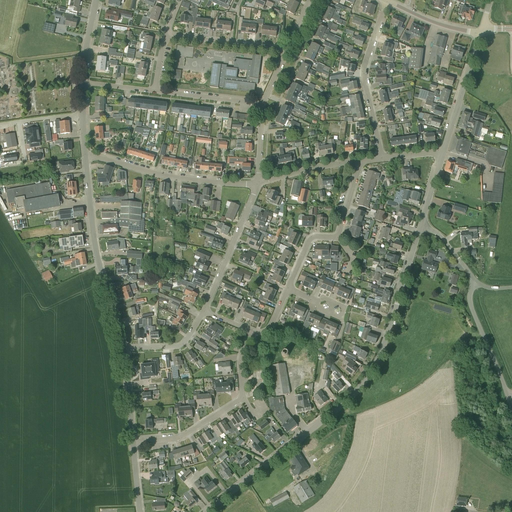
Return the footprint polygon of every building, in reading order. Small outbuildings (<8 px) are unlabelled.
[(78,9),(80,2),(73,0),(71,0),(70,6),(69,6),(68,10),(79,12),(80,9),(78,9)] [(220,0),(219,2),(225,5),(224,8),(227,9),(230,2),(227,1),(227,0),(220,0)] [(257,0),(254,6),(257,8),(257,7),(258,8),(258,7),(263,9),(264,5),(272,9),(273,7),(275,2),(269,0),(257,0)] [(287,5),(296,10),(299,4),(291,0),(289,4),(288,3),(287,5)] [(367,3),(368,0),(362,0),(363,1),(360,7),(363,8),(362,12),(365,13),(365,14),(372,16),(374,12),(373,12),(375,7),(369,4),(368,5),(366,4),(366,3),(367,3)] [(443,6),(446,7),(448,0),(436,0),(434,8),(441,10),(443,6)] [(294,15),(296,10),(287,5),(286,7),(287,8),(286,11),(294,15)] [(463,7),(459,5),(458,7),(461,8),(460,10),(458,14),(462,15),(461,18),(462,18),(462,19),(464,19),(465,19),(467,19),(469,15),(468,15),(468,13),(467,13),(468,9),(466,8),(466,7),(464,7),(463,7)] [(469,15),(467,19),(472,21),(473,17),(475,10),(473,9),(473,7),(469,6),(468,8),(466,7),(466,8),(468,9),(467,13),(468,13),(468,15),(469,15)] [(152,14),(159,16),(162,10),(155,7),(154,8),(150,7),(148,13),(152,14)] [(341,9),(339,8),(336,7),(334,10),(328,8),(326,13),(339,19),(340,16),(336,15),(337,12),(340,13),(341,9)] [(192,8),(191,12),(188,11),(186,16),(181,16),(181,23),(188,24),(189,16),(193,18),(195,9),(192,8)] [(129,13),(114,9),(114,13),(107,11),(105,19),(117,22),(119,15),(128,17),(129,13)] [(198,9),(195,9),(193,18),(193,23),(196,24),(195,28),(203,29),(204,20),(196,19),(198,9)] [(213,26),(215,11),(212,11),(211,21),(204,20),(203,29),(210,29),(210,25),(213,26)] [(223,31),(224,22),(217,21),(218,12),(215,11),(213,26),(216,26),(216,30),(223,31)] [(147,26),(148,23),(149,19),(150,19),(150,20),(157,22),(159,16),(152,14),(148,13),(147,17),(143,16),(140,24),(147,26)] [(338,22),(339,19),(326,13),(325,16),(324,15),(322,18),(323,19),(329,22),(331,19),(338,22)] [(76,28),(77,21),(71,19),(72,16),(66,15),(64,21),(66,21),(65,26),(76,28)] [(224,22),(223,31),(231,32),(231,28),(234,29),(236,16),(232,16),(231,23),(224,22)] [(400,19),(394,16),(391,23),(398,27),(397,30),(399,31),(397,35),(400,37),(403,30),(400,29),(404,20),(400,18),(400,19)] [(367,32),(369,26),(366,25),(368,22),(354,17),(351,23),(359,26),(359,29),(360,29),(360,30),(367,32)] [(248,34),(249,25),(242,24),(243,18),(239,18),(238,29),(241,29),(241,33),(248,34)] [(259,31),(260,20),(257,20),(257,22),(250,21),(250,25),(249,25),(248,34),(255,35),(256,31),(259,31)] [(269,36),(270,27),(263,27),(263,20),(260,20),(259,31),(262,31),(261,35),(269,36)] [(55,26),(45,23),(43,31),(54,33),(55,26)] [(421,38),(424,29),(412,24),(408,35),(404,33),(401,40),(408,42),(410,36),(411,36),(412,36),(413,36),(413,35),(421,38)] [(270,27),(269,36),(276,37),(277,33),(280,33),(280,27),(277,26),(277,28),(270,27)] [(318,32),(331,37),(333,39),(335,36),(329,33),(330,30),(326,29),(320,26),(319,26),(318,29),(319,29),(318,32)] [(101,37),(111,39),(112,32),(103,30),(101,37)] [(329,40),(331,37),(318,32),(315,37),(321,40),(325,41),(326,39),(329,40)] [(144,43),(152,45),(153,38),(152,38),(153,35),(143,33),(142,35),(141,35),(140,40),(145,40),(144,43)] [(442,58),(447,38),(435,35),(428,64),(439,66),(440,58),(442,58)] [(356,37),(352,36),(351,40),(354,41),(353,43),(354,43),(354,44),(362,46),(364,40),(360,39),(361,38),(357,36),(356,37)] [(109,46),(111,39),(101,37),(100,44),(109,46)] [(326,47),(332,49),(335,51),(337,48),(324,42),(323,45),(326,47)] [(382,50),(391,52),(392,49),(396,50),(398,44),(391,42),(390,45),(384,44),(382,50)] [(150,51),(152,45),(144,43),(143,50),(140,49),(139,52),(142,53),(149,54),(150,51)] [(313,51),(317,53),(321,55),(323,48),(320,47),(312,43),(308,52),(311,54),(313,51)] [(461,59),(465,49),(455,45),(451,56),(461,59)] [(408,67),(420,69),(423,48),(411,47),(408,67)] [(359,53),(355,52),(356,52),(352,50),(351,53),(346,51),(345,54),(349,56),(349,57),(350,57),(350,58),(357,60),(359,53)] [(394,53),(391,52),(382,50),(381,56),(387,58),(386,61),(393,63),(394,59),(392,59),(394,53)] [(313,62),(317,53),(313,51),(311,54),(308,52),(305,58),(313,62)] [(258,85),(259,79),(258,79),(261,57),(261,56),(253,55),(252,56),(253,56),(252,61),(235,59),(234,62),(234,63),(233,69),(220,67),(220,65),(221,65),(212,64),(213,64),(210,88),(218,89),(218,88),(218,87),(223,88),(223,89),(254,93),(255,84),(258,85)] [(106,65),(117,66),(117,62),(109,61),(109,62),(106,62),(106,58),(98,57),(97,64),(106,65)] [(139,69),(147,71),(148,64),(147,64),(148,61),(141,60),(140,63),(140,65),(136,64),(135,65),(134,68),(139,69)] [(354,73),(355,66),(350,65),(350,62),(341,60),(340,67),(348,68),(347,75),(352,76),(353,73),(354,73)] [(328,73),(329,72),(330,69),(319,63),(317,67),(328,73)] [(303,71),(307,73),(310,75),(311,72),(309,71),(310,67),(303,64),(298,73),(302,74),(303,71)] [(390,70),(389,68),(390,68),(390,64),(383,64),(378,65),(378,68),(376,69),(376,76),(386,75),(387,74),(388,74),(388,73),(389,72),(390,71),(390,70)] [(459,79),(462,68),(450,65),(448,71),(455,73),(454,78),(459,79)] [(330,73),(329,72),(328,73),(317,67),(315,71),(329,77),(330,73)] [(145,77),(147,71),(139,69),(138,76),(137,79),(144,80),(145,77)] [(174,70),(173,79),(194,82),(195,72),(184,71),(174,70)] [(303,82),(307,73),(303,71),(302,74),(298,73),(296,79),(303,82)] [(452,87),(454,79),(444,76),(445,73),(440,71),(439,73),(438,78),(437,82),(443,84),(452,87)] [(386,75),(376,76),(377,83),(384,82),(384,86),(392,85),(391,79),(386,79),(386,75)] [(350,83),(349,80),(340,82),(341,89),(347,87),(348,91),(357,89),(356,82),(350,83)] [(312,90),(307,87),(304,86),(303,89),(301,88),(302,88),(293,84),(293,85),(292,84),(290,88),(291,89),(299,93),(300,91),(304,92),(306,90),(311,92),(312,90)] [(299,93),(291,89),(290,90),(289,89),(288,92),(289,93),(288,95),(296,99),(306,103),(306,102),(304,101),(305,100),(300,98),(301,97),(302,94),(299,93)] [(380,98),(398,94),(398,92),(390,93),(386,94),(385,90),(379,92),(380,98)] [(438,95),(434,94),(420,90),(418,99),(426,101),(432,103),(434,97),(440,99),(439,102),(446,104),(448,98),(441,96),(438,95)] [(441,96),(448,98),(450,92),(443,90),(441,96)] [(398,94),(380,98),(382,105),(388,103),(388,100),(395,98),(399,97),(398,94)] [(295,101),(296,99),(288,95),(286,101),(294,104),(296,104),(295,107),(305,112),(306,109),(298,105),(299,103),(295,101)] [(355,109),(361,107),(360,101),(350,103),(351,106),(344,108),(345,110),(355,109)] [(291,116),(292,113),(293,113),(294,113),(294,112),(305,117),(306,114),(294,108),(293,110),(291,110),(291,109),(283,105),(283,106),(282,106),(280,110),(281,111),(291,116)] [(442,117),(444,111),(435,108),(432,107),(431,111),(434,112),(434,114),(442,117)] [(384,117),(391,116),(391,115),(393,115),(394,112),(393,111),(392,109),(390,109),(383,110),(384,117)] [(223,111),(222,118),(228,119),(227,129),(231,129),(232,119),(229,119),(230,112),(223,111)] [(292,116),(291,116),(281,111),(278,117),(286,121),(286,120),(288,121),(289,120),(290,120),(292,116)] [(424,114),(419,112),(417,118),(431,122),(430,125),(439,128),(441,122),(429,118),(430,115),(424,114)] [(471,124),(482,128),(483,124),(475,122),(475,121),(472,120),(473,119),(469,118),(470,115),(463,112),(461,119),(472,123),(471,124)] [(484,121),(486,115),(474,112),(472,118),(484,121)] [(391,116),(384,117),(386,124),(393,122),(391,116)] [(284,126),(286,121),(278,117),(277,117),(275,121),(276,122),(275,122),(284,126)] [(482,128),(471,124),(472,123),(461,119),(458,128),(465,130),(466,129),(472,130),(470,136),(479,138),(481,131),(485,133),(486,129),(482,128)] [(68,122),(59,123),(60,135),(69,134),(68,122)] [(27,137),(39,136),(37,125),(29,127),(29,131),(26,131),(27,137)] [(148,138),(150,130),(144,129),(143,135),(142,137),(144,138),(144,137),(148,138)] [(361,135),(361,133),(358,133),(358,134),(358,136),(357,136),(357,142),(360,142),(360,149),(367,150),(367,142),(367,139),(361,138),(361,136),(360,136),(360,135),(361,135)] [(428,135),(428,133),(423,134),(423,136),(425,136),(426,142),(435,141),(434,137),(435,137),(436,137),(435,135),(435,134),(434,134),(428,135)] [(8,148),(15,147),(13,135),(6,136),(8,148)] [(39,136),(27,137),(28,144),(31,143),(32,147),(40,146),(39,136)] [(471,142),(468,141),(455,137),(450,153),(467,158),(468,154),(487,159),(491,166),(501,169),(506,152),(472,142),(471,142)] [(325,147),(326,155),(333,154),(332,148),(335,147),(334,139),(328,140),(329,146),(325,147)] [(57,141),(53,142),(54,142),(55,145),(59,144),(59,146),(63,146),(64,152),(71,151),(71,143),(63,143),(63,140),(57,141)] [(252,152),(253,148),(252,148),(252,145),(247,144),(247,141),(237,140),(237,149),(246,149),(245,152),(251,152),(252,152)] [(326,155),(325,147),(322,148),(321,143),(318,143),(318,142),(315,142),(315,144),(316,149),(319,149),(320,156),(326,155)] [(345,152),(353,151),(352,146),(352,142),(349,143),(349,146),(345,147),(345,152)] [(284,156),(283,149),(282,144),(280,144),(280,148),(279,148),(280,151),(281,157),(278,158),(277,155),(271,156),(273,162),(275,162),(276,165),(286,163),(284,156)] [(135,156),(137,151),(129,148),(127,154),(135,156)] [(305,151),(305,149),(300,150),(301,154),(302,154),(303,159),(309,158),(308,151),(305,151)] [(36,154),(29,155),(30,161),(41,160),(41,154),(43,154),(42,150),(35,151),(36,154)] [(284,156),(286,163),(296,161),(294,151),(287,153),(288,156),(284,156)] [(2,159),(3,165),(15,163),(14,156),(2,159)] [(202,163),(203,164),(203,158),(198,157),(198,163),(196,163),(195,170),(202,170),(202,163)] [(250,172),(251,164),(246,164),(247,158),(240,158),(239,165),(242,165),(242,171),(245,172),(245,174),(250,174),(250,172)] [(473,164),(461,160),(457,159),(455,164),(447,161),(444,171),(445,172),(452,174),(453,170),(457,171),(458,169),(466,171),(467,170),(471,171),(473,164)] [(73,171),(73,162),(60,163),(60,162),(55,163),(56,167),(59,167),(60,173),(69,172),(68,171),(73,171)] [(99,183),(109,182),(109,177),(111,176),(114,168),(105,166),(104,170),(97,170),(99,183)] [(403,175),(405,175),(406,180),(408,179),(408,180),(418,179),(417,170),(412,171),(412,168),(402,169),(403,175)] [(118,181),(126,181),(126,172),(119,170),(117,174),(118,181)] [(366,176),(376,179),(377,180),(378,180),(380,174),(378,173),(368,171),(367,173),(364,172),(364,175),(366,175),(366,176)] [(501,203),(504,174),(494,173),(492,193),(483,192),(482,198),(483,202),(501,203)] [(467,174),(461,176),(462,182),(469,180),(467,174)] [(374,185),(376,179),(366,176),(366,178),(363,177),(362,179),(365,180),(364,182),(374,185)] [(332,188),(331,185),(334,185),(333,178),(322,179),(323,186),(326,186),(326,188),(327,189),(331,189),(332,188)] [(140,189),(141,182),(133,181),(133,188),(134,188),(133,193),(138,193),(139,189),(140,189)] [(307,204),(310,191),(301,189),(303,182),(294,181),(291,195),(298,197),(297,202),(307,204)] [(153,188),(153,183),(146,182),(145,187),(150,188),(150,192),(152,193),(153,188)] [(373,191),(374,185),(364,182),(364,185),(361,184),(360,186),(363,187),(363,188),(373,191)] [(52,196),(49,183),(6,191),(8,204),(15,203),(16,210),(24,208),(25,213),(59,207),(57,195),(52,196)] [(168,195),(169,184),(160,183),(159,195),(168,195)] [(187,194),(188,187),(182,186),(181,193),(180,199),(187,200),(187,194)] [(194,194),(195,187),(188,187),(187,194),(187,200),(194,201),(193,207),(199,207),(200,201),(201,196),(201,195),(194,194)] [(371,197),(373,191),(363,188),(362,189),(360,188),(359,191),(362,191),(361,194),(371,197)] [(202,196),(201,196),(200,201),(203,202),(204,203),(207,203),(208,202),(208,201),(209,201),(209,197),(210,197),(211,189),(203,189),(202,196)] [(412,192),(401,189),(400,192),(397,192),(394,201),(402,204),(404,200),(409,202),(418,205),(420,201),(419,200),(420,195),(412,192)] [(270,191),(268,190),(266,194),(268,195),(267,198),(266,200),(270,201),(269,202),(279,206),(282,198),(277,196),(278,193),(270,190),(270,191)] [(128,194),(120,195),(121,201),(121,203),(120,219),(130,220),(141,221),(141,219),(142,203),(133,203),(129,202),(128,194)] [(181,210),(182,201),(176,201),(176,194),(174,194),(174,201),(173,212),(180,213),(180,210),(181,210)] [(369,203),(371,197),(361,194),(360,196),(358,195),(357,198),(360,198),(359,200),(369,203)] [(367,209),(369,203),(359,200),(359,201),(356,200),(356,202),(358,203),(357,206),(367,209)] [(233,221),(239,206),(231,203),(225,218),(233,221)] [(465,213),(466,208),(455,204),(453,210),(465,213)] [(398,216),(410,220),(410,219),(411,219),(412,215),(411,215),(411,214),(409,214),(410,209),(399,205),(396,216),(398,216)] [(449,213),(450,209),(442,206),(441,211),(439,211),(437,217),(448,221),(451,214),(449,213)] [(83,216),(82,207),(72,208),(72,210),(70,210),(61,211),(62,220),(71,219),(71,217),(73,217),(73,218),(83,216)] [(382,222),(385,212),(377,210),(374,220),(382,222)] [(257,219),(266,222),(269,224),(273,215),(266,212),(265,215),(260,213),(257,219)] [(312,227),(312,217),(305,217),(303,215),(301,215),(299,216),(299,219),(300,220),(302,221),(302,227),(312,227)] [(326,228),(327,219),(323,218),(323,216),(317,216),(317,224),(320,224),(320,227),(326,228)] [(353,221),(364,224),(365,222),(362,221),(362,218),(355,216),(353,221)] [(408,226),(410,220),(398,216),(395,225),(403,228),(404,224),(408,226)] [(144,222),(141,222),(119,220),(110,219),(111,225),(103,225),(104,234),(112,234),(112,235),(118,234),(118,227),(122,227),(123,224),(129,225),(128,233),(144,234),(144,222)] [(264,226),(266,222),(257,219),(255,225),(260,227),(259,230),(265,233),(268,227),(264,226)] [(75,225),(74,221),(68,222),(69,228),(73,227),(74,233),(81,232),(80,224),(75,225)] [(221,224),(218,223),(216,228),(222,231),(221,234),(227,236),(230,229),(224,226),(225,224),(221,223),(221,224)] [(214,235),(216,229),(206,225),(204,232),(214,235)] [(359,228),(352,226),(351,229),(350,229),(348,233),(350,234),(349,237),(358,239),(359,236),(360,237),(362,232),(360,232),(361,229),(359,228)] [(391,229),(385,227),(384,228),(382,228),(378,239),(381,240),(382,238),(387,240),(389,236),(391,229)] [(290,238),(298,242),(301,236),(295,234),(296,231),(290,228),(289,231),(292,233),(290,238)] [(469,232),(460,233),(461,241),(471,240),(478,239),(477,228),(468,229),(469,232)] [(261,242),(263,238),(263,239),(264,236),(267,237),(268,234),(265,233),(259,230),(257,233),(252,231),(249,237),(261,242)] [(222,249),(224,242),(214,239),(215,236),(208,234),(201,232),(200,235),(209,238),(208,242),(211,243),(210,247),(216,249),(217,247),(222,249)] [(63,250),(83,247),(82,236),(58,239),(59,247),(62,246),(63,250)] [(262,242),(261,242),(249,237),(247,243),(252,245),(251,248),(258,251),(262,242)] [(126,249),(124,239),(117,238),(117,241),(107,243),(108,251),(118,249),(119,251),(126,249)] [(296,247),(298,242),(290,238),(288,243),(284,241),(283,244),(290,247),(291,245),(296,247)] [(401,250),(402,244),(399,243),(400,241),(399,239),(397,239),(395,240),(394,244),(390,243),(388,250),(394,252),(395,249),(401,250)] [(282,256),(290,260),(293,254),(287,252),(289,248),(281,245),(278,244),(277,246),(280,247),(279,248),(282,250),(281,253),(283,254),(282,256)] [(321,256),(322,246),(315,246),(315,253),(312,253),(312,259),(318,260),(318,258),(318,256),(321,256)] [(331,256),(331,254),(328,254),(329,247),(322,246),(321,256),(325,256),(325,260),(331,260),(331,256)] [(208,261),(211,255),(198,249),(194,258),(199,260),(196,267),(206,271),(209,264),(206,263),(207,260),(208,261)] [(142,259),(142,252),(127,251),(127,258),(142,259)] [(435,259),(437,253),(429,251),(427,256),(428,257),(427,260),(424,260),(421,269),(435,273),(438,264),(432,262),(433,258),(435,259)] [(253,261),(256,255),(249,252),(248,255),(243,253),(239,262),(247,266),(250,266),(252,263),(251,262),(249,261),(250,260),(253,261)] [(393,256),(388,255),(386,258),(391,260),(390,263),(396,264),(398,258),(393,256)] [(288,266),(290,260),(282,256),(281,259),(279,258),(277,261),(274,259),(273,263),(281,267),(282,263),(288,266)] [(117,270),(139,269),(139,266),(135,266),(135,267),(131,267),(131,266),(126,266),(126,259),(120,260),(120,266),(117,266),(117,270)] [(274,275),(282,278),(285,273),(279,270),(280,267),(274,265),(272,270),(276,271),(274,275)] [(393,275),(395,269),(387,267),(386,270),(382,269),(382,271),(381,270),(380,268),(376,267),(375,272),(381,274),(385,275),(385,273),(393,275)] [(249,280),(252,273),(244,270),(242,274),(235,271),(231,280),(239,284),(242,277),(249,280)] [(308,288),(311,280),(306,278),(308,274),(303,272),(300,278),(305,280),(303,286),(308,288)] [(380,279),(381,275),(373,272),(372,276),(374,277),(373,280),(378,281),(377,285),(384,287),(384,286),(389,287),(391,281),(383,278),(382,279),(380,279)] [(199,277),(195,275),(192,283),(200,286),(201,284),(204,285),(207,279),(200,276),(199,277)] [(280,284),(282,278),(274,275),(273,278),(269,277),(267,282),(275,285),(276,282),(280,284)] [(326,291),(329,283),(324,280),(326,277),(323,275),(321,280),(320,282),(318,286),(321,287),(321,288),(326,291)] [(194,289),(196,285),(182,279),(176,281),(178,286),(182,285),(194,289)] [(320,282),(321,280),(318,279),(316,282),(311,280),(308,288),(313,291),(315,285),(318,286),(320,282)] [(334,294),(337,295),(336,295),(342,298),(345,290),(344,289),(345,285),(342,284),(342,282),(342,280),(340,280),(339,282),(334,294)] [(331,292),(334,294),(339,282),(336,281),(334,285),(329,283),(326,291),(331,293),(331,292)] [(124,295),(137,290),(135,284),(129,286),(122,289),(124,295)] [(266,293),(274,297),(276,291),(271,289),(272,286),(266,284),(264,288),(267,290),(266,293)] [(196,299),(198,295),(192,292),(193,290),(187,287),(184,294),(189,296),(196,299)] [(345,290),(342,298),(347,300),(349,294),(352,296),(355,289),(352,288),(350,292),(345,290)] [(382,296),(390,299),(391,293),(384,291),(384,290),(379,289),(377,294),(383,295),(382,296)] [(137,290),(124,295),(125,298),(124,298),(125,300),(126,300),(133,298),(132,295),(138,293),(137,290)] [(226,308),(230,298),(225,296),(226,294),(223,292),(221,299),(223,300),(222,304),(225,305),(224,306),(225,307),(226,308)] [(272,303),(274,297),(266,293),(264,297),(261,295),(259,300),(265,303),(266,300),(272,303)] [(235,300),(237,296),(235,295),(233,299),(230,298),(226,308),(227,308),(228,308),(229,307),(232,308),(235,300)] [(169,298),(166,296),(165,298),(169,300),(180,305),(181,301),(170,296),(169,298)] [(193,304),(196,299),(189,296),(188,298),(186,297),(183,302),(190,305),(191,303),(193,304)] [(390,299),(382,296),(382,298),(376,296),(374,300),(368,298),(365,308),(377,312),(380,302),(388,305),(390,299)] [(240,302),(235,300),(232,308),(231,310),(232,310),(233,310),(234,309),(237,310),(239,306),(241,308),(244,301),(241,300),(240,302)] [(170,307),(175,309),(177,310),(180,306),(172,302),(170,307)] [(246,321),(251,311),(246,309),(248,303),(245,302),(243,308),(246,309),(242,317),(246,318),(245,320),(246,321)] [(297,316),(301,307),(296,305),(294,309),(291,308),(288,315),(293,317),(294,314),(297,316)] [(136,311),(136,310),(139,309),(138,306),(133,307),(134,308),(128,310),(130,317),(137,315),(139,315),(138,311),(136,311)] [(301,307),(297,316),(300,317),(299,320),(304,322),(307,314),(304,313),(306,310),(301,307)] [(178,318),(184,322),(187,317),(182,314),(183,312),(180,310),(177,315),(179,316),(178,318)] [(252,321),(256,313),(251,311),(246,321),(248,322),(249,321),(249,320),(252,321)] [(256,313),(252,321),(252,322),(252,323),(253,324),(254,323),(254,322),(257,323),(259,320),(263,322),(266,315),(260,312),(259,314),(256,313)] [(377,328),(379,320),(375,319),(376,316),(368,313),(366,318),(372,320),(370,326),(377,328)] [(313,325),(316,316),(311,314),(310,318),(307,317),(303,326),(307,328),(310,323),(313,325)] [(320,323),(321,319),(316,316),(313,325),(312,328),(320,331),(323,324),(320,323)] [(181,326),(184,322),(178,318),(176,319),(175,318),(172,323),(175,325),(177,323),(181,326)] [(146,327),(146,326),(146,319),(142,319),(143,323),(142,323),(142,325),(135,325),(136,336),(137,336),(137,339),(143,339),(143,331),(143,327),(146,327)] [(333,324),(328,321),(326,326),(323,324),(320,331),(323,332),(323,334),(327,336),(328,335),(329,332),(333,324)] [(333,324),(329,332),(332,333),(331,336),(336,338),(339,331),(336,330),(338,326),(333,324)] [(206,331),(213,336),(217,330),(221,333),(223,329),(217,326),(215,329),(210,326),(206,331)] [(155,333),(155,327),(150,327),(150,333),(150,339),(158,339),(158,333),(155,333)] [(375,344),(378,336),(369,333),(370,330),(364,328),(360,339),(375,344)] [(211,339),(213,336),(206,331),(202,337),(209,342),(211,339)] [(337,352),(341,344),(335,341),(331,350),(337,352)] [(202,344),(198,342),(195,347),(201,352),(204,353),(208,348),(205,346),(202,344)] [(364,360),(367,354),(364,352),(364,351),(355,346),(353,350),(359,353),(357,357),(364,360)] [(347,351),(345,356),(355,361),(357,356),(347,351)] [(193,355),(191,352),(185,355),(190,362),(192,361),(194,364),(197,362),(195,358),(196,358),(194,354),(193,355)] [(352,375),(357,369),(350,364),(353,361),(347,357),(343,363),(347,366),(345,369),(352,375)] [(171,367),(173,381),(180,380),(180,378),(178,378),(177,370),(180,370),(180,366),(182,366),(182,361),(180,361),(180,358),(174,359),(174,366),(171,367)] [(141,369),(140,369),(140,372),(158,369),(156,359),(150,360),(150,364),(140,365),(141,369)] [(231,374),(229,362),(225,363),(222,364),(222,363),(218,364),(219,371),(222,371),(223,374),(231,374)] [(276,396),(290,394),(285,363),(272,366),(276,396)] [(141,374),(139,375),(140,381),(149,380),(148,378),(156,377),(155,373),(158,373),(158,369),(140,372),(140,374),(141,374)] [(337,383),(332,378),(329,380),(334,386),(333,387),(338,393),(343,388),(340,385),(341,384),(339,381),(337,383)] [(223,384),(224,393),(231,392),(230,388),(233,388),(232,379),(227,380),(227,383),(223,384)] [(224,393),(223,384),(219,384),(219,381),(212,382),(213,390),(216,390),(217,393),(224,393)] [(204,395),(205,406),(209,406),(209,408),(212,407),(211,398),(214,398),(213,391),(207,392),(208,394),(204,395)] [(321,407),(328,401),(321,391),(313,397),(321,407)] [(205,406),(204,395),(200,395),(199,392),(193,393),(194,401),(197,400),(198,409),(201,408),(201,407),(205,406)] [(307,394),(295,396),(297,408),(296,408),(297,413),(311,410),(310,406),(307,394)] [(285,409),(283,397),(273,398),(268,399),(270,408),(274,407),(275,411),(276,413),(274,414),(283,426),(282,426),(287,432),(297,425),(292,419),(285,409)] [(185,407),(186,417),(189,417),(189,419),(193,418),(192,411),(195,410),(194,400),(188,400),(189,407),(185,407)] [(186,417),(185,407),(181,407),(180,405),(175,405),(175,412),(178,412),(179,420),(182,419),(182,417),(186,417)] [(252,422),(248,415),(246,412),(243,414),(241,411),(236,415),(235,415),(241,423),(245,421),(248,425),(252,422)] [(237,436),(240,434),(238,431),(238,430),(237,429),(239,427),(238,425),(241,423),(235,415),(236,415),(235,414),(229,418),(233,424),(231,426),(235,432),(235,433),(237,436)] [(151,420),(151,417),(146,417),(147,420),(145,420),(146,430),(152,429),(152,423),(157,423),(157,425),(163,424),(163,419),(156,419),(151,420)] [(262,430),(269,424),(266,420),(258,425),(262,430)] [(235,432),(231,426),(228,427),(224,421),(219,425),(224,433),(229,431),(231,435),(235,432)] [(219,436),(224,433),(219,425),(213,429),(216,435),(214,436),(218,443),(222,441),(219,436)] [(276,434),(274,431),(272,428),(266,432),(268,435),(264,438),(268,443),(272,440),(274,443),(281,438),(277,433),(276,434)] [(218,443),(214,436),(213,435),(210,436),(208,432),(205,434),(204,433),(202,435),(202,436),(202,437),(207,444),(207,443),(206,443),(210,440),(212,443),(215,441),(217,444),(218,443)] [(203,446),(207,444),(202,437),(196,440),(199,444),(196,446),(200,452),(204,449),(203,446)] [(260,443),(258,441),(255,437),(251,440),(254,444),(252,445),(257,452),(258,451),(260,454),(265,450),(260,443)] [(180,459),(177,450),(176,451),(175,449),(172,450),(173,452),(172,452),(175,460),(177,460),(178,463),(181,462),(180,459)] [(164,453),(164,451),(159,452),(160,454),(159,454),(159,458),(160,458),(156,459),(156,461),(152,461),(152,462),(149,462),(149,469),(157,469),(157,466),(163,465),(163,457),(165,457),(164,453)] [(222,461),(228,457),(224,452),(218,457),(222,461)] [(298,475),(309,468),(299,452),(289,459),(294,466),(290,468),(292,471),(294,469),(298,475)] [(241,461),(240,458),(237,454),(233,457),(236,461),(236,460),(238,463),(242,468),(249,462),(246,458),(241,461)] [(227,480),(232,476),(229,473),(230,473),(227,468),(229,466),(225,461),(219,466),(224,472),(222,474),(227,480)] [(193,474),(189,469),(186,472),(184,469),(178,474),(180,477),(182,475),(183,476),(181,479),(184,482),(187,479),(187,480),(193,474)] [(158,485),(158,484),(164,483),(164,478),(165,478),(165,471),(153,472),(154,477),(150,478),(151,484),(155,484),(155,485),(158,485)] [(211,484),(206,478),(201,481),(206,487),(204,489),(208,493),(216,487),(212,482),(211,484)] [(301,503),(314,495),(305,480),(293,488),(301,503)] [(191,491),(190,490),(183,495),(184,497),(185,497),(188,495),(191,499),(186,503),(190,509),(197,504),(194,500),(197,497),(192,491),(191,491)] [(273,507),(289,498),(286,492),(270,501),(273,507)] [(153,511),(165,510),(164,503),(165,502),(165,500),(159,498),(159,503),(152,503),(153,511)] [(466,507),(467,499),(457,498),(456,506),(466,507)]
